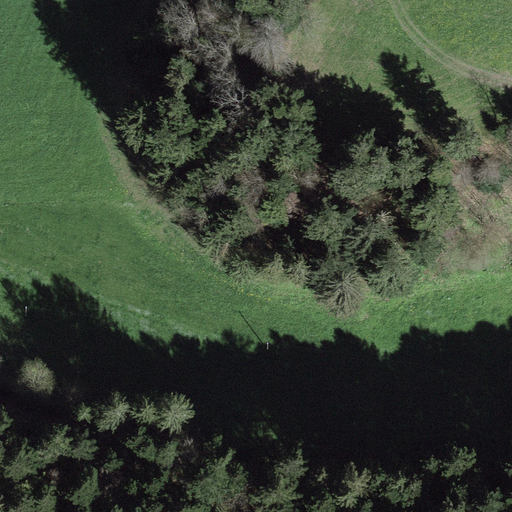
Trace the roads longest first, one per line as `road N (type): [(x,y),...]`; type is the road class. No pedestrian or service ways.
road 1 (track): [(511,468),(295,469),(166,454),(0,404)]
road 2 (track): [(193,511),(0,412)]
road 3 (track): [(342,0),(356,24),(511,84)]
